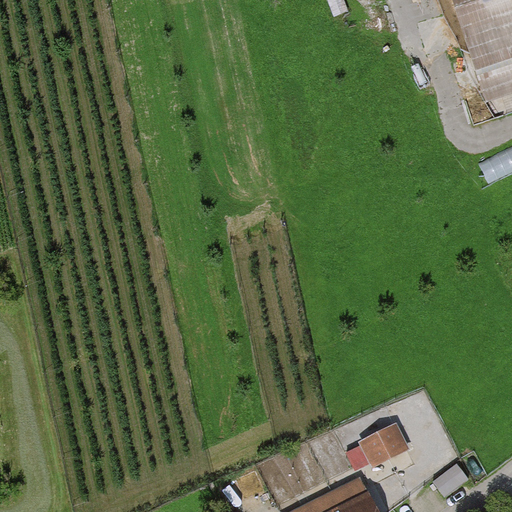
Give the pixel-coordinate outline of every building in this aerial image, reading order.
[(511,0),(460,0),(495,104),(511,98),(511,0)] [(493,184),(511,174),(511,148),(483,163),(493,184)] [(402,430),(367,448),(378,470),(414,453),(402,430)] [(438,476),(449,494),(474,480),(463,461),(438,476)] [(386,511),(380,498),(352,511),(386,511)]
